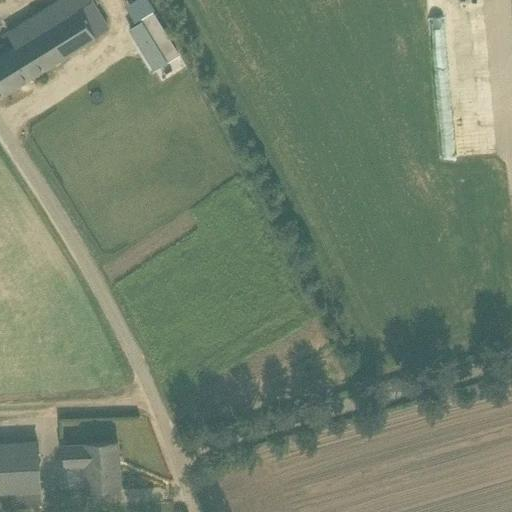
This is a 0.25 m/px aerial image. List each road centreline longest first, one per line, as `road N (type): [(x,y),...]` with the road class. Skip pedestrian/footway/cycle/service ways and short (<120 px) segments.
road 1 (unclassified): [(193,511),(151,393),(73,236),(0,122)]
road 2 (track): [(157,409),(0,413)]
